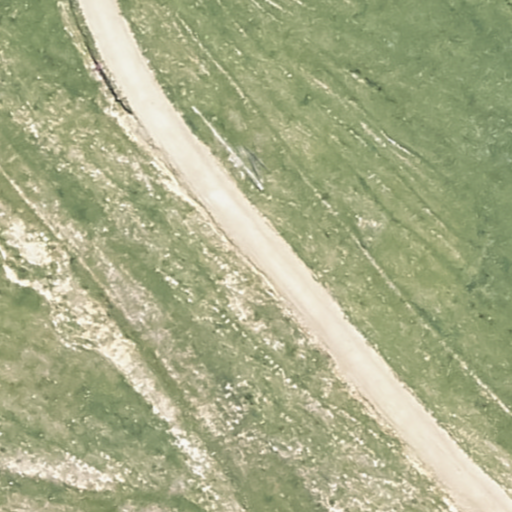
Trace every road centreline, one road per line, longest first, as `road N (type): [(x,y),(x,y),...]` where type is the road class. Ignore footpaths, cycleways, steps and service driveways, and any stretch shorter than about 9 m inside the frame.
road 1 (track): [(491,511),(199,182),(98,34),(89,0)]
road 2 (track): [(0,150),(58,227),(311,501),(311,511)]
